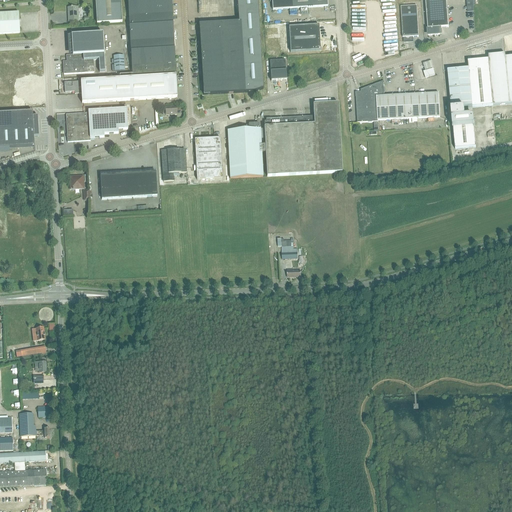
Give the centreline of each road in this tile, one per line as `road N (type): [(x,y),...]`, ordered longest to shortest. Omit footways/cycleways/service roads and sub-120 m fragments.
road 1 (secondary): [(110,295),(359,286),(511,241)]
road 2 (unclassified): [(70,511),(60,299)]
road 3 (track): [(73,302),(79,511)]
road 4 (unclassified): [(346,78),(511,28)]
road 5 (unclassified): [(193,124),(346,78)]
road 6 (unclassified): [(54,166),(193,124)]
road 7 (tertiary): [(60,293),(54,166)]
road 8 (unclassified): [(193,124),(184,0)]
